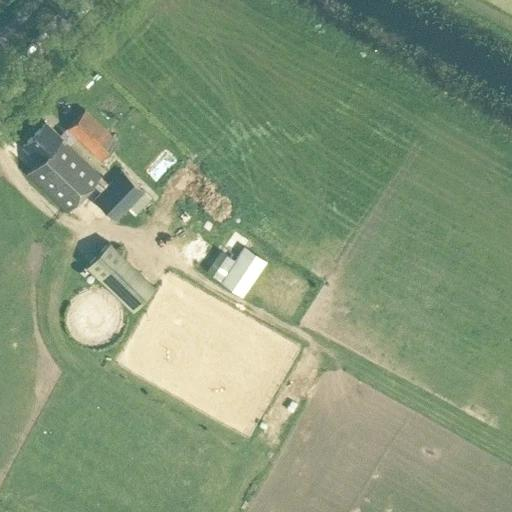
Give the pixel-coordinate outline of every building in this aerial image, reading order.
[(99,158),(117,140),(84,108),(59,134),(45,120),(22,144),(38,159),(29,168),(29,167),(25,171),(65,210),(91,183),(100,191),(93,199),(114,219),(142,190),(121,170),(108,183),(68,144),(76,136),(99,158)] [(187,209),(158,242),(170,252),(198,219),(187,209)] [(85,265),(131,309),(154,285),(108,241),(85,265)] [(220,279),(241,293),(264,259),(244,245),(220,279)] [(220,279),(234,259),(219,250),(206,270),(220,279)]
